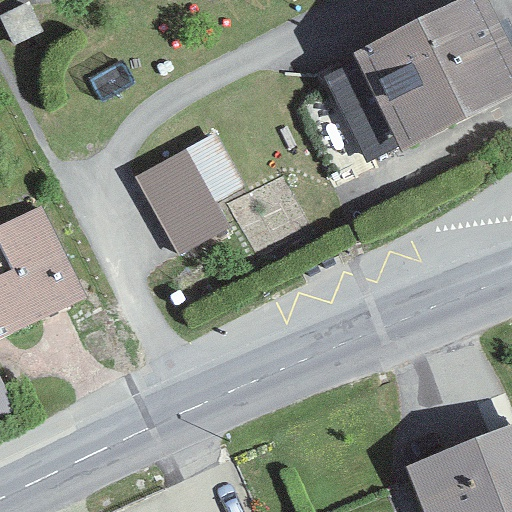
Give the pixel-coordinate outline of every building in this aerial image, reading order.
[(511,108),(511,68),(480,0),(321,74),(369,176),(511,108)] [(137,178),(179,260),(232,232),(217,202),(245,188),(218,136),(137,178)] [(0,338),(88,297),(45,205),(0,225),(0,338)] [(0,418),(16,410),(0,379),(0,418)] [(511,511),(511,433),(415,468),(430,511),(511,511)]
